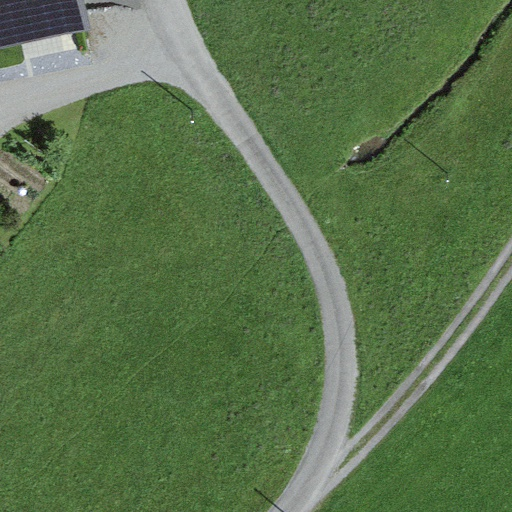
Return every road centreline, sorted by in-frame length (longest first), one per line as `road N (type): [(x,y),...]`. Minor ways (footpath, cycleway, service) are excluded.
road 1 (track): [(319,487),(344,396),(346,331),(332,281),(315,239),(176,39),(168,0)]
road 2 (track): [(295,511),(442,357),(511,259)]
road 3 (track): [(176,39),(89,80),(0,105)]
